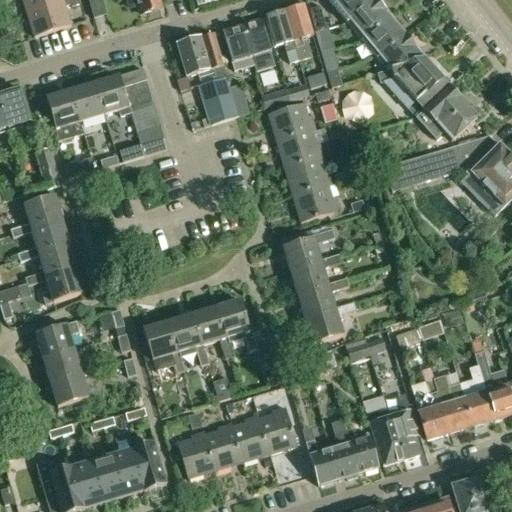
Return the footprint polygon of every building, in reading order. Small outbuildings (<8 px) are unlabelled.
[(22,0),(27,15),(74,0),(22,0)] [(35,40),(71,28),(65,9),(71,7),(72,9),(80,6),(78,0),(74,0),(27,15),(35,40)] [(107,17),(102,0),(88,0),(94,20),(107,17)] [(127,0),(130,10),(138,8),(141,16),(162,10),(158,0),(127,0)] [(332,0),(350,21),(375,2),(373,0),(332,0)] [(350,21),(365,39),(389,20),(382,11),(384,9),(378,0),(375,2),(350,21)] [(312,37),(304,8),(302,9),(301,6),(292,9),(292,12),(285,14),(299,63),(312,59),(306,39),(312,37)] [(309,11),(315,34),(325,30),(319,8),(309,11)] [(290,66),(299,63),(285,14),(278,16),(277,13),(267,16),(268,19),(266,20),(275,48),(284,46),(290,66)] [(365,39),(379,56),(403,37),(397,29),(399,27),(392,19),(390,21),(389,20),(365,39)] [(261,21),(242,26),(253,67),(255,72),(275,67),(261,21)] [(222,32),(231,65),(234,73),(253,67),(242,26),(222,32)] [(315,34),(321,55),(333,51),(327,30),(325,31),(325,30),(315,34)] [(186,80),(198,76),(199,79),(203,78),(204,84),(197,87),(201,99),(198,100),(205,123),(208,122),(210,127),(238,118),(229,89),(214,36),(177,46),(186,80)] [(379,56),(392,71),(422,60),(419,57),(412,48),(414,46),(407,37),(405,39),(403,37),(379,56)] [(321,55),(326,74),(338,71),(333,51),(321,55)] [(430,70),(422,60),(392,71),(377,76),(380,85),(384,84),(408,109),(415,118),(423,111),(449,88),(439,77),(439,75),(434,69),(430,70)] [(143,72),(120,79),(123,90),(146,82),(143,72)] [(326,79),(330,90),(342,87),(338,75),(326,79)] [(325,77),(307,81),(310,91),(328,87),(325,77)] [(120,78),(95,86),(104,117),(129,110),(126,101),(123,90),(120,79),(120,78)] [(150,94),(146,82),(123,90),(126,101),(150,94)] [(95,86),(71,93),(80,124),(104,117),(95,86)] [(238,118),(249,115),(240,86),(229,89),(238,118)] [(290,104),(309,98),(306,86),(287,92),(290,104)] [(452,91),(449,88),(423,111),(415,118),(435,142),(444,134),(452,143),(480,118),(468,105),(465,107),(459,99),(460,96),(455,91),(452,91)] [(1,97),(0,97),(0,101),(9,134),(33,127),(22,91),(12,94),(9,93),(3,94),(1,97)] [(329,91),(327,91),(315,95),(317,104),(330,101),(331,100),(329,91)] [(265,111),(290,104),(287,92),(262,99),(265,111)] [(80,125),(80,124),(71,93),(46,100),(59,144),(84,136),(80,125)] [(153,105),(150,94),(126,101),(129,110),(130,113),(153,105)] [(0,136),(9,134),(0,101),(0,136)] [(157,117),(153,105),(130,113),(133,124),(157,117)] [(276,144),(312,134),(315,133),(311,119),(308,120),(303,106),(268,116),(276,144)] [(160,129),(157,117),(133,124),(137,135),(160,129)] [(327,129),(331,141),(341,138),(337,126),(327,129)] [(164,140),(160,129),(137,135),(141,147),(164,140)] [(276,144),(284,171),(323,159),(319,146),(316,147),(312,134),(276,144)] [(499,147),(498,148),(488,137),(479,141),(384,169),(392,195),(468,171),(471,174),(460,184),(494,219),(511,201),(511,157),(511,159),(499,147)] [(167,152),(164,140),(141,147),(142,150),(144,158),(167,152)] [(127,163),(144,158),(142,150),(125,155),(127,163)] [(61,188),(51,151),(37,155),(47,192),(61,188)] [(101,163),(103,171),(119,165),(117,157),(101,163)] [(284,171),(292,198),(331,186),(327,174),(324,175),(320,161),(323,160),(323,159),(284,171)] [(353,177),(359,175),(365,174),(361,159),(349,162),(353,177)] [(69,181),(95,173),(91,160),(65,167),(69,181)] [(344,173),(334,176),(337,185),(347,182),(344,173)] [(188,177),(172,181),(175,192),(190,189),(188,177)] [(24,185),(1,190),(3,195),(5,203),(18,200),(27,197),(24,185)] [(331,187),(331,186),(292,198),(300,226),(339,214),(335,200),(332,201),(328,188),(331,187)] [(361,208),(369,206),(366,197),(358,200),(361,208)] [(13,240),(32,235),(31,232),(63,223),(55,198),(23,208),(29,226),(11,232),(13,240)] [(20,264),(39,259),(38,256),(70,247),(63,223),(31,232),(32,235),(36,251),(18,256),(20,264)] [(282,249),(290,274),(321,265),(320,262),(315,246),(334,241),(332,233),(312,239),(313,240),(282,249)] [(28,289),(46,283),(46,281),(77,271),(70,247),(38,256),(39,259),(44,275),(25,280),(28,289)] [(489,268),(484,261),(477,249),(466,256),(473,268),(478,276),(489,268)] [(10,258),(11,264),(19,261),(17,256),(10,258)] [(290,274),(297,298),(328,289),(327,286),(322,271),(342,265),(339,256),(320,262),(321,265),(290,274)] [(501,286),(489,268),(478,276),(490,294),(491,293),(491,292),(499,287),(499,288),(501,286)] [(84,296),(77,271),(46,281),(46,283),(50,294),(42,296),(45,308),(84,296)] [(297,298),(305,323),(335,313),(334,311),(329,295),(349,289),(346,280),(327,286),(328,289),(297,298)] [(18,288),(0,293),(0,307),(5,322),(13,319),(9,304),(22,300),(18,288)] [(470,299),(472,305),(473,307),(487,302),(484,293),(470,299)] [(241,302),(216,310),(225,340),(228,340),(243,335),(249,354),(257,351),(251,331),(249,332),(241,302)] [(312,347),(343,338),(337,319),(356,313),(354,305),(334,311),(335,313),(305,323),(312,347)] [(445,331),(464,325),(459,309),(440,315),(445,331)] [(216,310),(192,317),(201,348),(203,347),(219,342),(225,361),(233,358),(228,340),(225,340),(216,310)] [(120,312),(111,315),(115,331),(124,329),(120,312)] [(192,317),(168,324),(177,355),(179,354),(195,349),(201,368),(209,366),(203,347),(201,348),(192,317)] [(76,324),(35,336),(43,361),(74,352),(70,338),(79,335),(76,324)] [(143,332),(152,362),(171,357),(177,375),(185,373),(179,354),(177,355),(168,324),(143,332)] [(422,340),(435,335),(432,325),(418,329),(422,340)] [(396,337),(400,351),(419,345),(415,331),(396,337)] [(121,355),(130,353),(126,337),(117,339),(121,355)] [(370,358),(367,346),(366,346),(365,341),(345,348),(350,365),(370,358)] [(367,346),(370,358),(371,358),(373,365),(379,363),(377,356),(386,353),(382,341),(367,346)] [(322,356),(322,357),(329,380),(346,375),(344,367),(350,365),(345,349),(322,356)] [(43,361),(50,385),(81,376),(74,352),(43,361)] [(320,357),(307,361),(312,381),(326,376),(320,357)] [(128,380),(137,377),(133,361),(123,363),(128,380)] [(289,376),(306,371),(304,361),(286,366),(289,376)] [(493,423),(511,416),(511,405),(507,389),(497,392),(493,380),(490,378),(487,365),(477,368),(493,423)] [(471,429),(493,423),(477,368),(469,370),(473,382),(458,387),(471,429)] [(277,386),(274,374),(263,377),(266,389),(277,386)] [(88,401),(81,376),(50,385),(58,410),(88,401)] [(437,395),(441,409),(449,436),(471,429),(458,387),(447,390),(444,378),(433,382),(437,395)] [(230,390),(225,392),(216,394),(219,404),(233,400),(230,390)] [(279,394),(283,407),(291,405),(287,392),(279,394)] [(228,416),(239,413),(237,404),(226,407),(228,416)] [(419,432),(411,407),(387,414),(401,463),(419,457),(412,434),(419,432)] [(419,416),(427,443),(449,436),(441,409),(419,416)] [(125,416),(127,424),(147,419),(144,411),(125,416)] [(272,417),(258,422),(269,457),(296,449),(285,411),(271,415),(272,417)] [(378,413),(367,416),(382,468),(401,463),(387,414),(379,417),(378,413)] [(198,416),(187,419),(191,432),(202,429),(198,416)] [(101,422),(103,430),(115,427),(113,419),(101,422)] [(231,427),(230,427),(242,465),(269,457),(258,422),(257,419),(244,423),(245,426),(232,429),(231,427)] [(89,426),(92,434),(103,430),(101,422),(89,426)] [(60,430),(62,438),(74,434),(71,426),(60,430)] [(204,435),(215,473),(242,465),(230,427),(217,431),(218,433),(205,437),(204,435)] [(48,433),(50,441),(62,438),(60,430),(48,433)] [(338,449),(329,451),(338,483),(359,476),(348,442),(345,433),(334,436),(338,449)] [(346,433),(345,433),(348,442),(359,476),(379,470),(368,435),(364,436),(365,438),(361,439),(361,441),(350,445),(346,433)] [(177,446),(187,481),(215,473),(204,435),(190,439),(191,442),(177,446)] [(305,445),(318,489),(338,483),(329,451),(317,455),(313,443),(305,445)] [(13,462),(9,446),(8,445),(0,447),(0,450),(4,464),(13,462)] [(143,494),(144,495),(166,489),(153,447),(130,453),(143,494)] [(111,459),(124,500),(143,494),(130,453),(111,459)] [(92,465),(104,506),(124,500),(111,459),(92,465)] [(56,498),(60,511),(84,511),(85,511),(72,471),(50,477),(47,464),(35,467),(45,501),(56,498)] [(72,471),(85,511),(104,506),(92,465),(72,471)] [(452,489),(458,511),(488,511),(479,481),(465,485),(464,483),(454,486),(455,488),(452,489)] [(5,507),(16,504),(11,489),(0,492),(5,507)] [(449,511),(446,503),(423,510),(424,511),(449,511)] [(490,509),(491,511),(511,511),(511,503),(506,505),(506,504),(490,509)]
